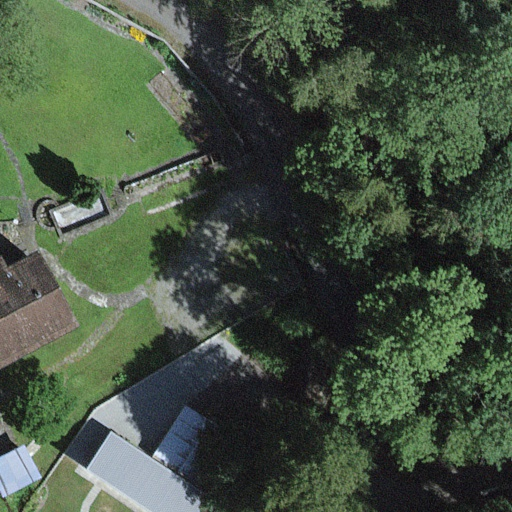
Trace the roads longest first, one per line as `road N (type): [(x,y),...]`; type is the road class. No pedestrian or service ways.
road 1 (residential): [(355,511),(361,365),(308,221),(233,80),(136,0)]
road 2 (track): [(369,511),(511,471)]
